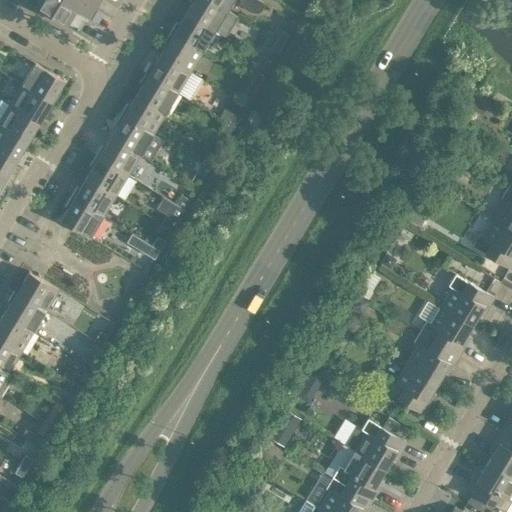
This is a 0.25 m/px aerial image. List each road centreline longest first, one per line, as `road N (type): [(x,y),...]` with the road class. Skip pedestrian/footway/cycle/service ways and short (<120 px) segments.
road 1 (secondary): [(223,347),(436,0)]
road 2 (secondary): [(223,347),(101,511)]
road 3 (residential): [(411,511),(511,344)]
road 4 (residential): [(0,229),(94,91),(96,71)]
road 5 (secondary): [(139,511),(195,418),(223,347)]
